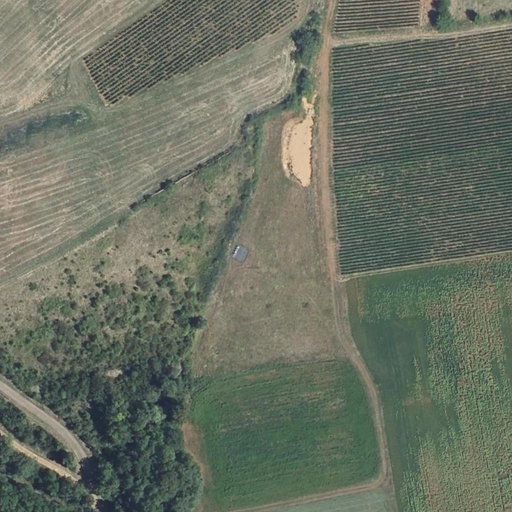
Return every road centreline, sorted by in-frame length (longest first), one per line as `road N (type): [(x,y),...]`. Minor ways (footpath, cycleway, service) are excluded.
road 1 (track): [(332,0),(322,150),(338,323),(372,390),(395,511)]
road 2 (unclassified): [(103,511),(74,444),(0,384)]
road 3 (track): [(244,511),(390,483)]
